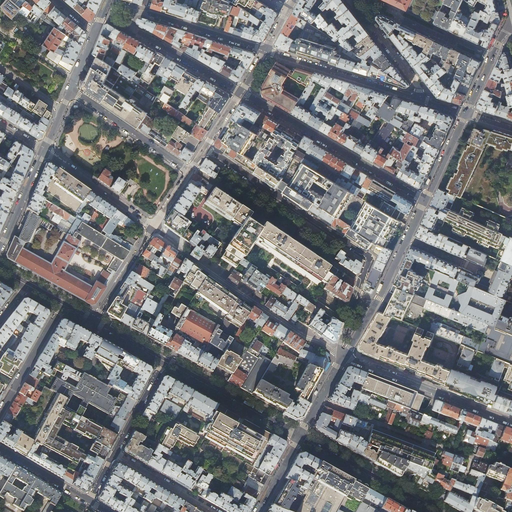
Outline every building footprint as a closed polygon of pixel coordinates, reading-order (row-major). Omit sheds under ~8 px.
[(3,0),(0,4),(0,12),(3,18),(9,21),(18,11),(23,6),(22,5),(25,1),(26,0),(3,0)] [(50,2),(47,0),(37,0),(36,2),(35,3),(42,8),(41,9),(42,10),(50,2)] [(88,0),(86,6),(83,4),(81,7),(80,6),(85,0),(79,0),(72,8),(88,21),(92,20),(94,16),(95,13),(98,5),(100,0),(88,0)] [(154,0),(154,1),(152,8),(161,11),(162,11),(165,2),(164,2),(164,0),(154,0)] [(190,7),(184,5),(178,3),(178,1),(177,0),(165,0),(165,2),(162,11),(166,12),(172,14),(186,19),(190,8),(190,7)] [(197,10),(202,12),(203,8),(206,0),(193,0),(193,1),(191,5),(196,7),(198,3),(199,0),(203,0),(203,1),(200,0),(198,7),(198,8),(197,10)] [(206,0),(203,8),(202,12),(198,21),(209,25),(209,24),(210,24),(211,24),(212,24),(215,25),(218,19),(220,14),(222,15),(223,15),(226,16),(227,13),(230,15),(234,3),(229,0),(206,0)] [(229,0),(234,3),(237,4),(238,6),(242,8),(249,12),(256,1),(254,0),(229,0)] [(257,0),(256,1),(249,12),(252,14),(260,19),(268,7),(258,0),(257,0)] [(307,7),(309,2),(304,0),(300,0),(297,6),(293,14),(300,18),(301,16),(302,15),(300,14),(301,12),(303,13),(305,9),(303,8),(304,6),(306,7),(307,7)] [(310,0),(309,2),(307,7),(312,9),(315,4),(316,5),(318,2),(316,2),(317,0),(310,0)] [(324,0),(325,1),(320,7),(322,9),(319,13),(319,14),(320,15),(321,13),(322,12),(333,0),(324,0)] [(346,4),(342,0),(333,0),(322,12),(324,14),(328,9),(329,10),(331,8),(332,8),(335,11),(336,10),(338,14),(338,15),(336,17),(330,22),(332,24),(333,23),(350,10),(346,4)] [(384,0),(385,1),(399,7),(407,10),(411,0),(443,0),(445,1),(445,0),(384,0)] [(459,0),(460,0),(458,0),(445,0),(445,1),(439,13),(434,23),(443,28),(449,30),(462,0),(459,0)] [(469,0),(468,2),(475,6),(478,0),(480,1),(483,3),(484,3),(487,5),(484,11),(492,16),(493,12),(498,12),(497,9),(495,0),(469,0)] [(25,1),(22,5),(23,6),(29,10),(32,6),(25,1)] [(55,6),(50,2),(42,10),(42,11),(38,16),(43,20),(55,6)] [(237,4),(234,3),(230,15),(230,16),(234,17),(234,15),(236,16),(235,18),(233,26),(231,25),(232,21),(231,21),(232,18),(231,17),(230,16),(225,31),(229,32),(233,34),(242,8),(238,6),(238,7),(236,7),(237,4)] [(33,5),(32,6),(29,10),(23,6),(18,11),(33,22),(38,16),(42,11),(33,5)] [(67,16),(55,6),(43,20),(54,27),(56,29),(67,16)] [(268,7),(260,19),(261,20),(271,26),(274,22),(278,14),(278,13),(273,10),(268,7)] [(312,9),(307,7),(306,7),(305,9),(303,13),(302,15),(306,17),(306,18),(307,19),(308,19),(309,19),(310,20),(310,21),(311,22),(309,24),(310,25),(315,20),(318,17),(314,12),(312,12),(311,11),(312,9)] [(202,12),(197,10),(190,8),(186,19),(192,21),(198,22),(198,21),(202,12)] [(249,20),(252,14),(249,12),(242,8),(233,34),(234,34),(243,37),(249,20)] [(459,8),(449,30),(452,32),(455,33),(458,35),(464,37),(469,25),(475,13),(474,13),(473,15),(471,14),(470,17),(468,17),(461,14),(461,12),(462,9),(461,9),(461,8),(459,8)] [(478,8),(475,13),(469,25),(475,28),(476,28),(480,19),(481,18),(485,20),(484,21),(487,22),(488,23),(489,21),(492,16),(484,11),(478,8)] [(356,18),(350,10),(333,23),(334,24),(336,23),(336,24),(340,21),(339,21),(340,20),(343,24),(346,22),(348,25),(349,25),(349,26),(346,28),(346,27),(344,27),(342,29),(345,34),(352,29),(360,22),(356,18)] [(434,23),(439,13),(434,11),(430,21),(434,23)] [(493,12),(492,16),(489,21),(492,22),(489,28),(487,26),(478,44),(485,47),(487,48),(496,30),(500,20),(499,15),(498,12),(493,12)] [(330,25),(321,13),(320,15),(318,17),(315,20),(319,25),(318,25),(318,26),(319,28),(320,28),(321,28),(322,27),(324,30),(325,30),(330,25)] [(261,20),(260,19),(252,14),(249,20),(251,20),(257,24),(259,25),(260,21),(261,20)] [(301,18),(300,18),(293,14),(287,24),(282,33),(288,37),(296,25),(297,22),(298,22),(301,18)] [(398,31),(399,29),(401,24),(393,21),(381,15),(377,20),(391,37),(395,34),(393,31),(395,30),(395,29),(398,31)] [(76,24),(67,16),(56,29),(60,31),(63,28),(66,30),(65,31),(66,32),(67,31),(70,33),(71,32),(76,24)] [(150,31),(154,33),(158,23),(157,23),(154,22),(141,18),(140,20),(138,24),(150,31)] [(251,20),(249,20),(243,37),(247,38),(252,39),(257,27),(259,25),(257,24),(255,28),(251,26),(251,27),(250,27),(249,28),(248,28),(251,20)] [(271,26),(261,20),(260,21),(263,23),(260,28),(261,29),(261,30),(261,31),(258,30),(259,28),(257,27),(252,39),(254,40),(260,42),(261,41),(263,41),(271,26)] [(307,22),(304,21),(303,20),(300,23),(298,22),(297,22),(296,25),(303,29),(307,22)] [(309,24),(307,22),(303,29),(305,30),(305,31),(313,33),(313,35),(320,37),(322,32),(310,25),(309,24)] [(367,31),(360,22),(352,29),(358,36),(356,38),(358,40),(354,43),(354,45),(354,46),(353,46),(354,48),(356,46),(370,35),(367,31)] [(487,26),(488,23),(487,22),(487,23),(486,23),(483,29),(482,29),(482,30),(481,30),(480,32),(476,30),(474,29),(475,28),(469,25),(464,37),(473,41),(478,44),(487,26)] [(101,34),(102,35),(106,37),(108,35),(110,36),(116,28),(112,26),(108,23),(105,25),(102,34),(101,34)] [(164,25),(158,23),(154,33),(159,36),(165,39),(171,27),(164,25)] [(334,24),(333,23),(332,24),(330,25),(325,30),(328,32),(329,33),(334,37),(333,39),(336,41),(339,39),(345,34),(342,29),(340,31),(334,24)] [(85,32),(76,24),(71,32),(74,35),(74,36),(69,34),(67,36),(81,45),(84,38),(85,35),(85,32)] [(401,24),(399,29),(401,30),(400,34),(405,38),(406,37),(412,42),(411,43),(413,44),(418,32),(413,30),(401,24)] [(60,31),(56,29),(54,27),(38,50),(43,54),(47,49),(50,51),(46,56),(69,72),(72,65),(77,53),(81,45),(67,36),(66,35),(64,39),(69,42),(68,46),(67,45),(66,47),(67,47),(65,52),(59,49),(59,51),(56,50),(55,52),(53,52),(65,34),(60,31)] [(171,27),(165,39),(168,41),(172,43),(179,29),(172,27),(171,27)] [(119,29),(116,28),(110,36),(109,39),(115,42),(116,41),(122,31),(119,29)] [(183,41),(187,32),(180,30),(179,29),(172,43),(175,45),(179,48),(183,41)] [(352,29),(345,34),(339,39),(340,40),(340,41),(341,43),(342,43),(343,43),(341,44),(344,46),(350,50),(352,49),(354,48),(353,46),(347,39),(348,38),(349,38),(349,37),(349,38),(352,36),(356,38),(358,36),(352,29)] [(126,34),(122,31),(116,41),(118,42),(119,42),(120,43),(120,42),(122,42),(120,45),(115,42),(112,46),(121,51),(122,49),(124,47),(130,36),(126,34)] [(191,33),(187,32),(183,41),(187,43),(186,46),(184,45),(182,49),(184,50),(187,52),(195,35),(191,33)] [(322,32),(320,37),(320,38),(327,41),(327,40),(341,44),(336,41),(333,39),(322,32)] [(426,36),(418,32),(413,44),(415,46),(415,45),(417,44),(420,46),(422,47),(425,48),(423,52),(428,56),(435,40),(426,36)] [(288,37),(282,33),(279,39),(276,44),(277,46),(277,47),(283,49),(289,51),(295,41),(288,37)] [(397,36),(395,34),(391,37),(399,47),(402,52),(413,44),(411,43),(410,44),(404,39),(405,38),(400,34),(397,36)] [(109,39),(106,37),(102,35),(96,48),(94,54),(98,57),(103,60),(110,43),(112,46),(115,42),(109,39)] [(201,36),(195,35),(187,52),(192,55),(198,59),(203,50),(201,50),(201,51),(199,50),(200,47),(204,48),(208,39),(201,36)] [(371,37),(370,35),(356,46),(358,47),(353,51),(352,49),(350,50),(359,56),(361,57),(377,44),(371,37)] [(136,39),(130,36),(124,47),(143,58),(142,59),(145,61),(139,71),(144,74),(147,69),(153,59),(157,52),(153,50),(136,39)] [(297,41),(295,41),(289,51),(298,54),(300,54),(300,52),(314,56),(318,44),(299,37),(298,39),(297,39),(297,41)] [(213,50),(217,41),(209,39),(208,39),(204,48),(203,49),(206,50),(212,53),(213,50)] [(446,45),(435,40),(428,56),(430,58),(431,58),(433,55),(432,55),(433,54),(434,53),(442,57),(443,59),(442,62),(441,62),(440,65),(440,66),(443,68),(452,48),(446,45)] [(217,41),(213,50),(220,53),(226,55),(225,56),(224,58),(227,59),(233,47),(227,45),(217,41)] [(338,50),(318,44),(314,56),(329,61),(328,63),(329,64),(335,66),(338,66),(340,57),(343,50),(340,49),(338,50)] [(382,51),(377,44),(361,57),(368,62),(371,63),(373,61),(366,59),(367,58),(370,56),(371,55),(375,60),(384,53),(382,51)] [(415,46),(413,44),(402,52),(408,59),(414,67),(428,56),(423,52),(419,55),(418,54),(418,53),(416,51),(414,49),(414,47),(415,46)] [(121,51),(112,46),(111,50),(119,55),(121,51)] [(344,46),(343,50),(340,57),(342,58),(343,54),(343,52),(356,61),(359,56),(350,50),(344,46)] [(239,48),(233,47),(227,59),(226,62),(227,62),(234,65),(236,66),(237,63),(244,50),(239,48)] [(454,49),(452,48),(443,68),(452,75),(453,73),(451,71),(450,72),(449,71),(452,65),(450,63),(451,61),(450,60),(451,59),(452,60),(454,61),(454,62),(454,63),(457,64),(460,58),(459,58),(461,52),(454,49)] [(126,52),(122,49),(121,51),(119,55),(115,61),(112,66),(117,69),(120,64),(126,52)] [(205,53),(206,50),(203,49),(203,50),(198,59),(204,62),(210,66),(215,54),(214,53),(212,57),(208,55),(209,54),(208,53),(207,53),(207,54),(205,53)] [(254,56),(254,55),(253,53),(249,51),(244,50),(237,63),(247,69),(254,56)] [(496,65),(495,67),(501,69),(502,67),(504,68),(504,70),(505,70),(511,68),(511,65),(511,62),(508,52),(506,52),(502,51),(496,65)] [(161,54),(157,52),(153,59),(154,60),(148,70),(147,69),(144,74),(142,78),(151,83),(166,57),(161,54)] [(470,57),(461,52),(459,58),(460,58),(457,64),(460,66),(461,65),(463,66),(462,66),(461,69),(459,68),(455,76),(455,74),(453,73),(452,75),(460,82),(461,81),(465,73),(469,65),(472,57),(470,57)] [(389,60),(384,53),(375,60),(373,61),(371,63),(374,65),(374,64),(376,65),(377,64),(378,64),(379,65),(382,67),(381,70),(384,72),(393,65),(389,60)] [(221,58),(222,57),(215,54),(210,66),(215,68),(221,72),(226,62),(219,59),(219,57),(221,58)] [(167,55),(166,57),(151,83),(147,90),(153,94),(162,79),(164,75),(172,61),(174,59),(170,57),(167,55)] [(108,56),(105,62),(112,66),(115,61),(108,56)] [(368,62),(361,57),(359,56),(356,61),(359,62),(358,63),(356,62),(353,71),(359,73),(367,76),(370,66),(366,65),(366,63),(368,63),(368,62)] [(431,59),(430,58),(428,56),(414,67),(420,74),(425,82),(443,68),(440,66),(438,65),(437,64),(432,68),(434,71),(432,73),(425,64),(431,59)] [(105,62),(103,60),(98,57),(87,80),(85,84),(87,89),(88,93),(103,103),(123,73),(118,70),(117,69),(112,66),(105,62)] [(342,58),(340,57),(338,66),(347,69),(353,71),(356,62),(342,58)] [(472,57),(469,65),(478,69),(478,68),(481,62),(477,60),(473,58),(472,57)] [(172,61),(164,75),(169,78),(178,64),(175,63),(172,61)] [(226,62),(221,72),(225,75),(230,78),(234,69),(235,69),(226,64),(227,62),(226,62)] [(305,90),(314,74),(297,68),(294,73),(292,72),(291,71),(292,70),(277,62),(265,83),(267,92),(268,100),(282,108),(291,113),(303,92),(305,90)] [(237,63),(236,66),(238,67),(237,69),(238,69),(238,70),(236,70),(235,70),(234,69),(230,78),(234,80),(237,82),(241,81),(247,69),(237,63)] [(379,69),(374,65),(371,63),(370,66),(367,76),(368,76),(371,77),(372,72),(378,74),(379,69)] [(118,70),(123,73),(139,84),(141,80),(135,76),(137,72),(123,64),(118,70)] [(182,67),(178,64),(169,78),(169,79),(171,80),(172,78),(178,81),(175,85),(177,86),(187,70),(182,67)] [(395,67),(393,65),(384,72),(388,74),(388,75),(391,73),(392,75),(393,74),(394,76),(392,77),(408,87),(409,86),(409,85),(409,84),(395,67)] [(477,70),(478,69),(469,65),(465,73),(474,77),(477,70)] [(503,70),(501,69),(495,67),(494,68),(490,78),(502,84),(511,81),(511,68),(505,70),(505,73),(501,73),(503,70)] [(452,75),(443,68),(425,82),(432,89),(438,98),(446,87),(445,87),(446,84),(446,83),(447,81),(445,78),(441,81),(439,79),(446,73),(451,77),(452,75)] [(378,74),(377,79),(378,79),(379,76),(386,79),(388,74),(384,72),(381,70),(379,69),(378,74)] [(193,73),(187,70),(177,86),(174,91),(167,103),(178,111),(200,77),(193,73)] [(319,102),(320,99),(322,100),(323,100),(335,78),(325,75),(315,72),(314,74),(305,90),(307,91),(305,94),(303,92),(291,113),(300,118),(309,124),(314,115),(317,110),(321,103),(319,102)] [(147,90),(139,84),(123,73),(103,103),(139,128),(139,127),(143,122),(147,117),(152,106),(157,96),(153,94),(147,90)] [(470,84),(474,77),(465,73),(461,81),(470,85),(470,84)] [(408,87),(392,77),(388,75),(388,74),(386,79),(385,81),(386,82),(407,88),(408,87)] [(452,75),(451,77),(455,80),(452,87),(453,87),(452,89),(446,87),(438,98),(449,101),(451,102),(456,92),(460,82),(452,75)] [(204,79),(200,77),(178,111),(186,115),(195,101),(192,100),(192,98),(194,94),(195,95),(198,90),(200,91),(197,95),(198,96),(200,94),(201,92),(208,82),(204,79)] [(335,78),(323,100),(324,101),(326,99),(328,101),(327,102),(331,105),(333,103),(335,105),(334,106),(337,108),(341,100),(328,93),(332,86),(344,93),(342,96),(344,97),(352,84),(344,81),(335,78)] [(502,84),(490,78),(489,79),(485,89),(495,94),(499,96),(501,97),(502,93),(502,92),(495,89),(496,87),(497,87),(497,86),(497,85),(502,88),(502,86),(502,84)] [(456,92),(458,93),(459,91),(466,93),(470,85),(461,81),(460,82),(456,92)] [(511,81),(502,84),(502,86),(505,85),(507,92),(502,93),(501,97),(511,94),(511,81)] [(213,85),(208,82),(201,92),(204,94),(206,92),(213,96),(218,87),(213,85)] [(358,86),(352,84),(344,97),(341,100),(337,108),(343,112),(347,114),(351,107),(353,105),(350,104),(349,106),(343,102),(345,99),(346,100),(347,100),(349,97),(353,91),(354,92),(350,100),(354,102),(359,95),(364,87),(358,86)] [(166,102),(167,103),(174,91),(165,86),(162,92),(163,93),(160,98),(166,102)] [(13,90),(7,87),(2,95),(3,96),(4,94),(7,96),(5,98),(9,100),(15,91),(14,91),(13,90)] [(224,91),(218,87),(213,96),(215,97),(213,102),(210,100),(207,104),(219,112),(220,113),(230,98),(229,94),(224,91)] [(365,88),(364,87),(359,95),(362,97),(357,105),(363,109),(366,103),(374,91),(365,88)] [(16,89),(15,90),(15,91),(9,100),(11,101),(12,99),(17,103),(22,95),(23,94),(20,91),(19,91),(16,89)] [(495,94),(485,89),(478,103),(477,106),(478,107),(478,109),(485,111),(496,115),(501,97),(499,96),(497,103),(493,102),(492,100),(495,94)] [(366,103),(371,106),(366,114),(371,118),(369,121),(359,115),(356,119),(363,123),(368,126),(376,114),(380,109),(378,108),(378,109),(373,106),(376,101),(377,102),(378,102),(379,102),(380,103),(379,104),(380,105),(379,107),(381,107),(385,101),(389,95),(376,91),(374,91),(366,103)] [(163,93),(162,92),(158,97),(157,96),(152,106),(154,107),(157,100),(159,101),(160,98),(163,93)] [(458,93),(456,92),(451,102),(461,105),(461,104),(465,95),(458,93)] [(5,98),(3,96),(2,95),(0,94),(0,114),(0,115),(9,100),(5,98)] [(511,94),(501,97),(503,99),(508,97),(510,103),(508,104),(509,105),(511,107),(511,106),(511,94)] [(22,95),(17,103),(25,107),(29,100),(22,95)] [(197,97),(195,101),(186,115),(193,120),(197,123),(207,130),(219,112),(207,104),(204,102),(197,97)] [(394,97),(391,102),(390,101),(389,101),(388,103),(385,101),(381,107),(380,109),(376,114),(386,120),(372,141),(373,142),(375,143),(382,148),(384,149),(389,153),(404,130),(390,123),(395,115),(394,115),(404,100),(401,99),(394,97)] [(503,99),(501,97),(496,115),(500,116),(507,118),(510,111),(510,109),(511,107),(509,105),(507,107),(501,105),(503,99)] [(35,104),(29,100),(25,107),(23,110),(36,118),(46,125),(49,120),(48,119),(51,115),(48,113),(49,112),(44,108),(46,105),(46,104),(38,99),(35,104)] [(15,104),(11,101),(9,100),(0,115),(14,124),(20,114),(16,111),(16,110),(15,109),(14,111),(12,109),(15,104)] [(412,103),(404,100),(394,115),(395,115),(390,123),(404,130),(408,132),(414,120),(417,116),(422,106),(412,103)] [(178,111),(167,103),(166,102),(163,107),(190,125),(193,120),(186,115),(178,111)] [(231,119),(232,120),(243,126),(245,125),(243,124),(246,119),(252,123),(250,126),(249,126),(248,129),(250,130),(261,113),(252,107),(245,103),(241,104),(231,119)] [(325,105),(321,103),(317,110),(320,111),(322,111),(324,112),(324,114),(327,116),(331,109),(327,107),(328,105),(326,103),(325,105)] [(153,124),(150,127),(147,125),(150,121),(154,124),(160,112),(161,111),(154,107),(152,106),(147,117),(144,123),(143,122),(139,127),(148,134),(152,128),(154,125),(153,124)] [(334,124),(328,120),(329,118),(332,119),(336,112),(336,113),(341,116),(343,112),(337,108),(334,106),(333,106),(331,109),(327,116),(325,121),(319,130),(324,133),(329,135),(334,128),(332,127),(334,124)] [(427,107),(422,106),(417,116),(414,120),(420,122),(422,117),(424,118),(423,119),(425,119),(426,118),(427,119),(430,120),(430,121),(434,123),(434,122),(439,111),(436,110),(427,107)] [(360,113),(351,107),(347,114),(351,116),(356,119),(359,115),(360,113)] [(36,118),(23,110),(22,112),(20,114),(14,124),(27,132),(33,123),(24,117),(26,114),(35,120),(36,118)] [(444,113),(439,111),(434,122),(437,123),(438,122),(439,124),(438,124),(436,127),(448,132),(450,127),(454,119),(453,117),(453,115),(444,113)] [(351,116),(347,114),(343,112),(341,116),(339,118),(345,122),(344,123),(343,123),(341,126),(338,124),(339,123),(337,122),(334,128),(329,135),(333,138),(336,140),(347,123),(351,116)] [(261,113),(250,130),(257,135),(259,136),(262,130),(256,126),(258,123),(264,127),(269,118),(265,115),(261,113)] [(316,116),(314,115),(309,124),(314,127),(319,130),(325,121),(323,120),(321,120),(320,119),(321,119),(318,117),(318,118),(317,117),(316,116)] [(81,117),(81,116),(78,117),(73,119),(70,122),(69,131),(70,131),(72,131),(73,129),(73,125),(75,125),(76,123),(76,122),(80,120),(81,119),(81,118),(81,117)] [(363,123),(356,119),(351,116),(347,123),(351,126),(354,128),(358,131),(363,123)] [(46,125),(36,118),(35,120),(33,123),(27,132),(32,134),(38,138),(41,137),(42,134),(46,125)] [(274,120),(269,118),(264,127),(273,132),(270,136),(263,132),(265,129),(263,128),(262,130),(259,136),(268,141),(269,142),(272,137),(273,135),(280,124),(274,120)] [(228,126),(230,127),(227,134),(224,132),(220,139),(230,145),(240,152),(244,155),(249,148),(250,149),(254,142),(253,141),(257,135),(250,130),(248,129),(243,126),(232,120),(228,126)] [(207,130),(197,123),(191,133),(201,140),(202,141),(208,131),(207,130)] [(347,123),(336,140),(340,142),(344,144),(350,135),(350,134),(349,133),(348,135),(345,134),(348,129),(350,128),(351,126),(347,123)] [(424,141),(426,136),(429,131),(415,123),(409,133),(424,141)] [(303,138),(300,136),(297,134),(295,137),(284,131),(287,128),(283,126),(280,124),(273,135),(276,137),(275,139),(272,137),(269,142),(268,141),(264,147),(263,146),(256,157),(257,158),(254,162),(260,165),(261,166),(263,163),(266,165),(264,168),(282,180),(287,183),(289,180),(285,177),(284,178),(281,176),(283,174),(284,174),(291,163),(290,162),(293,157),(293,156),(295,152),(292,150),(293,147),(297,149),(298,148),(299,146),(303,138)] [(171,140),(173,138),(172,137),(154,125),(152,128),(148,134),(153,137),(157,140),(167,147),(171,140)] [(179,125),(172,137),(173,138),(178,141),(179,142),(181,140),(188,144),(186,146),(194,151),(201,140),(191,133),(188,132),(187,134),(186,133),(187,131),(179,125)] [(445,139),(448,132),(436,127),(435,128),(433,131),(435,132),(434,134),(435,135),(434,137),(433,136),(431,140),(429,139),(430,138),(426,136),(424,141),(440,150),(440,148),(445,139)] [(511,149),(511,147),(511,135),(504,133),(494,130),(493,132),(485,129),(484,133),(476,129),(473,134),(469,143),(472,144),(471,146),(469,146),(467,150),(466,150),(461,160),(460,163),(461,164),(458,169),(460,169),(458,174),(456,173),(454,178),(453,177),(450,183),(449,186),(448,188),(451,190),(450,193),(457,196),(461,198),(487,142),(497,145),(496,147),(503,150),(504,148),(508,150),(509,148),(511,149)] [(409,133),(408,132),(404,130),(389,153),(390,153),(391,155),(396,158),(398,159),(404,164),(406,160),(406,159),(413,145),(415,146),(418,141),(421,142),(420,143),(422,144),(421,146),(427,149),(425,152),(436,158),(437,156),(440,150),(424,141),(409,133)] [(363,134),(361,137),(360,138),(359,140),(360,141),(362,141),(365,142),(364,145),(358,141),(353,150),(357,152),(362,155),(371,140),(363,134)] [(353,136),(350,135),(344,144),(349,147),(353,150),(358,141),(359,140),(360,138),(358,137),(357,139),(354,137),(355,136),(353,135),(353,136)] [(305,136),(303,138),(299,146),(302,147),(304,149),(308,151),(312,143),(313,141),(309,138),(305,136)] [(228,147),(230,145),(220,139),(219,138),(215,143),(216,146),(225,152),(228,147)] [(183,145),(179,142),(178,141),(176,143),(171,140),(167,147),(180,156),(183,151),(181,149),(183,145)] [(372,141),(371,140),(362,155),(368,159),(374,162),(382,148),(375,143),(374,144),(379,148),(377,150),(371,147),(371,145),(373,142),(372,141)] [(11,165),(13,160),(22,146),(15,141),(11,148),(9,151),(5,157),(6,158),(10,161),(8,164),(10,166),(11,165)] [(320,147),(312,143),(308,151),(305,155),(301,162),(303,163),(316,171),(320,165),(323,160),(328,152),(327,152),(320,147)] [(240,152),(230,145),(228,147),(232,149),(229,155),(235,159),(240,152)] [(419,148),(415,146),(413,145),(406,159),(406,160),(411,162),(414,158),(417,159),(418,156),(418,155),(416,154),(419,148)] [(22,146),(13,160),(16,161),(17,158),(19,159),(17,164),(15,163),(14,165),(16,166),(15,168),(14,168),(14,167),(11,165),(10,166),(7,172),(23,179),(28,166),(33,156),(33,154),(32,152),(27,149),(22,146)] [(186,146),(183,151),(180,156),(188,162),(195,152),(194,151),(186,146)] [(298,148),(297,149),(295,152),(293,156),(293,157),(301,162),(305,155),(298,150),(299,149),(298,148)] [(381,153),(384,149),(382,148),(374,162),(379,165),(384,168),(391,155),(390,153),(387,157),(385,156),(386,155),(385,155),(383,155),(381,153)] [(250,159),(244,155),(240,152),(235,159),(239,161),(243,163),(242,164),(246,166),(250,159)] [(334,156),(328,152),(323,160),(331,165),(332,166),(336,169),(336,170),(340,172),(338,176),(320,165),(316,171),(336,183),(339,178),(341,174),(347,163),(342,161),(334,156)] [(436,158),(425,152),(424,155),(422,154),(421,156),(420,156),(419,157),(418,156),(417,159),(416,161),(420,163),(418,168),(420,169),(419,170),(428,175),(432,166),(436,158)] [(391,155),(384,168),(394,174),(396,170),(395,168),(391,166),(396,158),(391,155)] [(8,164),(0,159),(0,169),(3,171),(1,174),(0,173),(0,178),(2,180),(2,178),(5,175),(7,172),(10,166),(8,164)] [(200,170),(214,179),(216,175),(213,173),(216,170),(218,171),(220,169),(207,160),(205,159),(200,167),(200,170)] [(254,162),(250,159),(246,166),(255,172),(260,165),(254,162)] [(396,166),(402,169),(405,164),(404,164),(398,159),(397,160),(396,163),(397,163),(396,166)] [(408,167),(411,162),(406,160),(404,164),(405,164),(402,169),(398,176),(403,179),(408,182),(414,171),(410,169),(410,170),(406,168),(407,167),(407,168),(408,167)] [(53,177),(58,169),(49,163),(48,164),(46,164),(39,180),(33,192),(41,197),(46,190),(44,189),(45,185),(47,187),(50,182),(50,181),(49,180),(50,177),(52,176),(53,177)] [(316,171),(303,163),(289,185),(307,197),(315,202),(320,205),(321,206),(324,208),(331,213),(333,214),(337,217),(339,218),(355,194),(350,191),(345,188),(336,183),(316,171)] [(349,178),(346,182),(344,181),(345,180),(343,178),(342,179),(342,180),(339,178),(336,183),(345,188),(356,169),(351,166),(347,163),(341,174),(349,178)] [(264,168),(261,166),(260,165),(255,172),(277,187),(282,180),(264,168)] [(113,178),(111,176),(110,176),(109,176),(113,171),(106,166),(98,179),(109,186),(113,179),(113,178)] [(90,191),(58,169),(53,177),(50,182),(47,187),(46,190),(41,197),(45,199),(48,202),(73,217),(90,191)] [(356,182),(361,172),(359,170),(356,169),(345,188),(350,191),(354,185),(356,182)] [(414,171),(408,182),(413,185),(419,188),(421,188),(422,187),(424,183),(428,175),(419,170),(418,172),(420,173),(420,175),(420,176),(419,175),(419,174),(414,171)] [(7,172),(5,175),(11,177),(9,181),(2,178),(2,180),(0,182),(0,184),(16,195),(20,185),(23,179),(7,172)] [(357,195),(363,185),(368,176),(365,174),(361,172),(356,182),(360,185),(359,187),(360,187),(359,188),(354,185),(350,191),(355,194),(357,195)] [(212,185),(201,178),(195,174),(194,175),(191,180),(208,192),(209,190),(212,185)] [(126,183),(128,181),(119,175),(118,177),(119,178),(120,177),(123,180),(122,182),(117,179),(111,188),(112,189),(119,194),(121,192),(126,183)] [(371,178),(368,176),(363,185),(369,189),(374,179),(371,178)] [(129,195),(131,196),(138,188),(139,188),(139,187),(139,186),(139,185),(129,178),(128,181),(126,183),(131,186),(132,184),(133,185),(134,184),(135,183),(136,183),(137,184),(138,185),(138,186),(138,187),(136,188),(134,190),(133,189),(129,195)] [(380,183),(374,179),(369,189),(363,199),(367,201),(397,219),(400,212),(401,210),(394,206),(392,205),(390,203),(397,193),(392,190),(380,183)] [(190,182),(189,184),(205,195),(208,192),(191,180),(190,182)] [(289,185),(287,183),(282,180),(277,187),(302,204),(307,197),(289,185)] [(125,195),(123,197),(128,200),(131,196),(129,195),(133,189),(134,190),(136,188),(138,187),(138,186),(138,185),(137,184),(136,183),(135,183),(134,184),(133,185),(132,184),(131,186),(130,187),(129,186),(124,194),(123,194),(125,195)] [(0,212),(7,215),(12,205),(16,195),(0,184),(0,189),(2,191),(3,192),(0,198),(0,197),(0,212)] [(197,204),(198,202),(201,204),(206,196),(205,195),(189,184),(179,199),(171,210),(172,211),(188,221),(189,219),(184,216),(187,212),(184,210),(185,209),(188,211),(193,202),(197,204)] [(457,196),(450,193),(439,188),(434,197),(430,206),(448,214),(450,210),(457,196)] [(231,220),(240,207),(239,206),(223,195),(218,191),(214,189),(212,192),(205,203),(231,220)] [(102,200),(90,191),(73,217),(80,221),(81,220),(86,224),(87,223),(89,220),(90,218),(84,214),(82,218),(82,216),(80,214),(87,204),(86,203),(87,201),(90,203),(89,205),(96,210),(102,200)] [(41,197),(33,192),(27,207),(26,209),(29,211),(38,216),(40,212),(41,212),(43,206),(42,206),(45,199),(41,197)] [(392,205),(395,201),(399,203),(398,205),(395,204),(394,206),(401,210),(409,215),(414,206),(413,204),(412,202),(404,197),(397,193),(390,203),(392,205)] [(310,209),(315,202),(307,197),(302,204),(310,209)] [(87,225),(101,234),(116,210),(117,210),(102,200),(96,210),(90,220),(88,224),(87,225)] [(397,229),(399,224),(401,221),(397,219),(367,201),(362,209),(361,209),(351,226),(373,240),(378,243),(380,245),(382,245),(384,246),(387,248),(387,247),(389,248),(392,242),(390,241),(391,239),(393,241),(395,236),(393,235),(394,234),(396,235),(399,230),(397,229)] [(80,221),(73,217),(48,202),(46,206),(48,207),(47,208),(53,211),(52,213),(54,215),(51,220),(57,224),(57,228),(64,232),(68,234),(73,237),(82,222),(80,221)] [(318,208),(320,205),(315,202),(310,209),(319,215),(324,208),(321,206),(319,209),(318,208)] [(448,214),(430,206),(426,215),(421,224),(432,229),(434,230),(437,225),(436,224),(438,220),(439,220),(438,221),(439,222),(443,224),(445,220),(448,214)] [(251,214),(240,207),(231,220),(241,227),(246,220),(247,220),(251,214)] [(330,215),(331,213),(324,208),(319,215),(332,224),(337,217),(333,214),(332,216),(330,215)] [(500,260),(510,238),(497,232),(500,226),(487,221),(485,225),(472,219),(474,214),(461,208),(459,213),(450,210),(448,214),(445,220),(454,224),(451,229),(464,235),(465,233),(478,239),(477,241),(487,246),(488,244),(496,247),(497,244),(501,245),(495,258),(500,260)] [(117,210),(116,210),(101,234),(129,252),(131,249),(133,247),(134,245),(135,243),(136,241),(129,236),(126,240),(122,237),(118,235),(117,237),(116,235),(114,236),(111,234),(118,223),(122,225),(129,228),(131,227),(134,223),(117,210)] [(14,238),(24,243),(26,242),(28,242),(29,241),(30,240),(37,222),(38,222),(40,217),(39,217),(38,216),(29,211),(24,223),(19,234),(16,233),(14,238)] [(188,222),(188,221),(172,211),(166,220),(167,224),(168,228),(188,242),(194,234),(185,229),(190,223),(188,222)] [(337,217),(332,224),(335,226),(337,223),(339,223),(342,225),(344,221),(339,218),(337,217)] [(61,237),(64,232),(57,228),(45,220),(41,225),(61,237)] [(261,229),(247,220),(246,220),(241,227),(221,257),(231,263),(236,267),(238,263),(242,258),(241,258),(252,242),(254,239),(255,238),(261,229)] [(341,229),(344,231),(347,233),(351,226),(344,221),(342,225),(341,227),(341,229)] [(68,234),(51,264),(22,248),(24,243),(14,238),(13,240),(6,255),(7,256),(7,259),(12,261),(51,283),(91,305),(93,305),(95,304),(106,288),(114,275),(122,263),(123,261),(126,256),(129,252),(101,234),(87,225),(85,225),(82,222),(73,237),(68,234)] [(333,277),(327,272),(330,267),(268,225),(265,223),(261,229),(255,238),(264,244),(263,245),(254,239),(252,242),(262,248),(251,264),(271,278),(276,281),(281,284),(285,287),(298,296),(298,295),(308,302),(308,303),(319,310),(323,313),(325,314),(328,316),(337,322),(339,321),(340,319),(337,317),(336,316),(337,314),(334,312),(316,300),(320,294),(323,289),(324,289),(333,277)] [(432,229),(421,224),(419,230),(416,237),(440,247),(445,235),(441,233),(440,235),(434,233),(434,232),(432,231),(431,231),(432,229)] [(351,226),(347,233),(374,251),(378,243),(373,240),(351,226)] [(194,234),(188,242),(195,247),(205,233),(198,228),(194,234)] [(214,234),(218,237),(220,234),(221,235),(224,231),(222,229),(221,230),(218,228),(214,234)] [(205,233),(195,247),(190,255),(198,261),(203,253),(207,248),(202,245),(205,240),(210,243),(213,239),(205,233)] [(448,239),(449,237),(445,235),(440,247),(463,258),(469,246),(463,243),(462,245),(458,244),(448,239)] [(510,238),(500,260),(502,261),(509,264),(511,265),(511,237),(510,238)] [(149,244),(145,250),(149,252),(153,255),(154,255),(158,250),(162,253),(167,246),(163,243),(156,238),(153,239),(152,239),(149,244)] [(213,239),(210,243),(207,248),(203,253),(204,253),(211,258),(217,249),(212,245),(215,242),(220,245),(221,244),(216,240),(213,239)] [(389,257),(393,250),(389,248),(387,247),(387,248),(384,246),(382,245),(380,248),(382,249),(374,267),(383,271),(389,257)] [(408,253),(406,258),(415,262),(416,262),(417,261),(416,260),(416,259),(417,258),(417,259),(418,260),(420,261),(421,261),(427,263),(426,266),(430,268),(436,256),(411,245),(408,253)] [(177,253),(167,246),(162,253),(160,258),(161,259),(163,257),(171,263),(177,253)] [(463,258),(476,263),(477,262),(484,265),(487,259),(486,258),(487,254),(469,246),(463,258)] [(149,252),(145,250),(142,255),(151,261),(150,263),(160,269),(157,275),(162,278),(166,270),(156,264),(159,258),(154,255),(153,255),(149,252)] [(338,263),(341,265),(345,259),(344,256),(346,254),(340,250),(335,258),(337,260),(338,258),(340,260),(338,263)] [(181,255),(177,253),(171,263),(170,264),(167,269),(171,271),(171,272),(175,274),(176,273),(182,262),(178,260),(181,255)] [(459,267),(436,256),(430,268),(435,270),(436,267),(441,269),(441,270),(445,271),(446,271),(451,274),(450,276),(454,278),(459,267)] [(161,259),(160,258),(159,258),(156,264),(166,270),(167,269),(170,264),(168,263),(166,266),(165,265),(164,266),(162,264),(161,259)] [(185,278),(194,265),(185,258),(182,262),(176,273),(178,274),(180,271),(185,274),(183,277),(185,278)] [(251,264),(242,258),(238,263),(248,269),(251,264)] [(415,262),(406,258),(400,271),(396,279),(393,285),(398,287),(416,293),(418,288),(419,289),(425,276),(418,273),(418,272),(415,271),(415,270),(413,269),(412,268),(415,262)] [(345,259),(341,265),(355,274),(358,274),(361,265),(353,259),(351,262),(349,260),(347,263),(345,261),(346,260),(345,259)] [(509,264),(502,261),(498,269),(499,269),(497,272),(495,271),(493,276),(495,277),(490,288),(478,283),(480,277),(472,273),(472,272),(459,266),(459,267),(454,278),(460,280),(463,282),(467,284),(470,285),(495,295),(509,264)] [(137,269),(134,274),(140,278),(144,280),(149,270),(140,264),(137,269)] [(251,264),(248,269),(245,273),(241,279),(260,293),(265,287),(271,278),(251,264)] [(511,282),(511,265),(509,264),(495,295),(504,299),(511,282)] [(201,270),(194,265),(185,278),(183,283),(186,285),(187,283),(198,290),(206,278),(199,273),(201,270)] [(376,286),(383,271),(374,267),(367,282),(365,289),(367,290),(372,293),(375,289),(376,286)] [(460,280),(454,278),(450,276),(436,271),(431,282),(438,284),(441,277),(452,282),(449,289),(455,291),(460,280)] [(138,281),(140,278),(134,274),(131,272),(127,278),(124,283),(125,283),(137,291),(138,288),(140,290),(141,288),(133,284),(136,280),(138,281)] [(236,286),(241,279),(245,273),(244,272),(242,274),(240,273),(239,273),(237,272),(235,274),(232,272),(227,280),(236,286)] [(175,295),(183,283),(174,277),(167,289),(169,290),(170,289),(170,288),(175,291),(174,291),(173,294),(175,295)] [(334,284),(337,280),(333,277),(324,289),(344,302),(348,302),(349,297),(352,289),(344,284),(343,284),(340,288),(339,287),(339,286),(340,285),(339,284),(339,283),(338,283),(337,283),(336,284),(335,285),(334,284)] [(352,279),(348,277),(344,284),(352,289),(355,281),(352,279)] [(144,280),(140,278),(138,281),(137,283),(149,290),(147,294),(149,295),(154,286),(144,280)] [(198,290),(187,308),(219,326),(222,322),(205,309),(210,303),(227,314),(236,300),(236,299),(227,293),(220,288),(211,281),(206,278),(198,290)] [(274,284),(276,281),(271,278),(265,287),(279,296),(281,293),(285,287),(281,284),(278,287),(274,284)] [(7,287),(0,283),(0,308),(0,309),(12,293),(11,289),(7,287)] [(137,291),(125,283),(123,286),(122,288),(123,289),(115,301),(109,310),(110,311),(108,315),(113,318),(120,321),(137,291)] [(398,287),(393,285),(390,292),(394,294),(393,298),(390,302),(385,314),(392,317),(403,321),(412,302),(486,332),(489,324),(459,312),(456,310),(451,309),(448,307),(398,287)] [(460,295),(463,302),(459,312),(489,324),(511,333),(511,316),(511,318),(501,314),(507,300),(504,299),(495,295),(470,285),(466,294),(464,293),(460,295)] [(425,297),(448,307),(453,296),(447,293),(444,300),(433,295),(436,288),(430,286),(425,297)] [(292,300),(290,302),(289,302),(286,307),(282,305),(284,302),(282,301),(280,303),(276,301),(270,309),(283,317),(298,296),(285,287),(281,293),(292,300)] [(147,294),(140,290),(138,288),(137,291),(120,321),(125,324),(131,327),(148,297),(149,295),(147,294)] [(159,303),(152,315),(157,317),(158,315),(169,295),(165,293),(159,303)] [(296,303),(297,302),(303,306),(299,312),(301,313),(304,309),(308,303),(308,302),(298,295),(298,296),(283,317),(287,320),(298,305),(298,304),(298,305),(296,303)] [(159,303),(148,297),(131,327),(136,330),(142,333),(150,319),(142,315),(145,311),(152,315),(159,303)] [(265,305),(270,309),(276,301),(271,297),(265,305)] [(23,299),(13,312),(23,319),(26,322),(28,320),(30,317),(26,314),(28,311),(32,313),(38,304),(31,300),(27,298),(23,299)] [(242,305),(236,300),(227,314),(224,318),(240,328),(250,311),(242,305)] [(319,310),(308,303),(304,309),(310,313),(303,323),(308,326),(319,310)] [(44,307),(38,304),(32,313),(37,316),(36,317),(35,316),(34,317),(36,318),(32,324),(30,321),(28,320),(26,322),(29,324),(40,330),(50,314),(49,310),(44,307)] [(170,313),(180,319),(187,308),(181,305),(178,310),(174,308),(173,308),(170,313)] [(253,306),(250,311),(240,328),(233,339),(240,344),(242,340),(238,337),(250,318),(254,321),(256,319),(257,319),(262,313),(257,309),(253,306)] [(173,334),(175,335),(172,340),(169,337),(164,345),(171,349),(185,358),(196,363),(217,330),(219,326),(187,308),(180,319),(171,333),(169,337),(171,338),(173,334)] [(323,313),(319,310),(308,326),(316,333),(322,324),(318,320),(319,319),(323,313)] [(392,317),(385,314),(382,312),(379,311),(368,329),(361,342),(362,343),(360,344),(360,345),(360,346),(359,347),(360,349),(361,350),(362,351),(363,351),(364,351),(365,352),(405,368),(406,366),(418,371),(417,373),(435,379),(434,380),(446,385),(452,371),(443,367),(444,366),(438,364),(437,366),(423,360),(429,345),(430,346),(435,334),(430,332),(429,331),(427,336),(423,334),(425,330),(418,327),(414,339),(415,340),(410,355),(395,349),(396,348),(389,346),(388,347),(379,343),(378,341),(381,336),(382,336),(387,327),(387,326),(392,317)] [(23,319),(13,312),(3,326),(12,333),(16,328),(20,331),(23,327),(23,326),(19,324),(23,319)] [(268,317),(262,313),(257,319),(256,319),(254,321),(254,322),(255,323),(252,327),(255,329),(258,325),(262,327),(268,317)] [(290,322),(293,324),(299,316),(295,313),(292,318),(292,320),(290,322)] [(157,317),(154,321),(152,326),(155,328),(154,331),(150,329),(146,336),(155,341),(164,345),(169,337),(171,333),(168,331),(169,328),(166,325),(164,329),(158,325),(162,318),(158,315),(157,317)] [(341,325),(337,322),(328,316),(326,318),(329,320),(330,319),(331,320),(329,327),(328,328),(322,324),(316,333),(332,343),(334,343),(335,342),(338,333),(341,325)] [(151,317),(150,319),(142,333),(144,335),(146,336),(150,329),(152,326),(154,321),(151,320),(152,318),(151,317)] [(61,320),(52,335),(66,342),(68,340),(65,338),(67,335),(70,336),(75,325),(69,321),(64,319),(61,320)] [(272,335),(278,324),(276,322),(274,326),(267,321),(261,330),(271,336),(272,335)] [(434,321),(430,332),(435,334),(462,344),(477,350),(478,351),(480,345),(464,339),(466,334),(434,321)] [(26,329),(23,327),(20,331),(23,334),(21,339),(32,345),(40,330),(29,324),(26,329)] [(289,332),(278,324),(272,335),(279,339),(283,341),(289,332)] [(511,333),(489,324),(486,332),(480,345),(478,351),(497,358),(510,364),(511,364),(511,333)] [(78,327),(75,325),(70,336),(68,340),(66,342),(65,346),(74,351),(77,345),(78,344),(80,340),(83,341),(86,343),(91,334),(87,331),(78,327)] [(12,333),(3,326),(0,329),(0,348),(0,349),(12,333)] [(222,332),(217,330),(196,363),(203,367),(211,372),(213,369),(216,365),(221,357),(219,356),(220,355),(219,355),(216,360),(207,354),(210,349),(209,349),(211,345),(224,353),(233,339),(229,337),(225,343),(223,342),(223,341),(222,341),(220,339),(219,339),(219,340),(217,339),(222,332)] [(300,354),(306,344),(289,332),(283,341),(283,342),(291,347),(289,350),(294,353),(295,351),(300,354)] [(96,337),(91,334),(86,343),(88,344),(89,345),(87,347),(86,347),(84,350),(85,351),(83,356),(91,360),(94,354),(95,353),(92,352),(94,349),(95,349),(95,348),(97,346),(98,347),(102,340),(96,337)] [(65,346),(66,342),(52,335),(41,354),(46,356),(47,356),(51,358),(58,344),(64,347),(65,346)] [(22,363),(32,345),(21,339),(14,352),(10,350),(18,337),(16,336),(7,350),(5,353),(22,363)] [(248,349),(240,344),(233,339),(224,353),(222,356),(221,356),(221,357),(216,365),(232,373),(232,374),(248,349)] [(254,339),(249,348),(260,354),(265,346),(254,339)] [(283,341),(279,339),(272,350),(276,353),(282,344),(283,342),(283,341)] [(95,353),(94,354),(99,357),(99,359),(99,360),(99,361),(100,362),(101,363),(112,369),(123,351),(122,351),(116,348),(106,342),(102,340),(98,347),(95,353)] [(306,344),(300,354),(298,358),(279,351),(281,349),(284,345),(282,344),(276,353),(276,354),(305,365),(306,364),(324,371),(328,360),(326,359),(324,358),(325,357),(324,355),(323,354),(325,353),(323,351),(315,346),(314,349),(306,344)] [(462,344),(460,349),(463,350),(457,366),(469,371),(477,350),(462,344)] [(0,349),(0,348),(0,392),(4,385),(0,382),(0,370),(12,378),(17,368),(18,368),(22,363),(5,353),(3,351),(0,349)] [(249,348),(248,349),(232,374),(229,378),(227,381),(229,382),(233,384),(240,388),(260,354),(249,348)] [(117,377),(121,370),(125,372),(126,372),(127,370),(132,372),(132,371),(138,360),(134,357),(130,356),(123,351),(112,369),(107,379),(110,381),(107,385),(111,388),(120,393),(122,391),(125,385),(125,384),(118,380),(118,379),(118,378),(117,377)] [(47,365),(51,358),(47,356),(46,356),(41,354),(33,367),(43,373),(47,375),(49,376),(50,374),(52,371),(49,369),(50,367),(47,365)] [(271,361),(260,354),(240,388),(244,390),(252,394),(271,361)] [(324,371),(306,364),(305,365),(276,354),(271,361),(252,394),(260,399),(270,404),(276,408),(284,412),(287,407),(292,398),(293,397),(267,382),(280,363),(305,371),(296,388),(301,393),(298,398),(307,403),(312,394),(324,371)] [(510,364),(497,358),(489,378),(498,382),(504,366),(509,368),(510,364)] [(145,363),(138,360),(132,371),(137,374),(138,376),(135,380),(144,385),(152,371),(151,367),(145,363)] [(57,361),(54,366),(52,371),(50,374),(56,377),(64,382),(67,376),(78,383),(82,375),(71,369),(72,368),(72,367),(70,366),(68,366),(68,367),(57,361)] [(42,374),(43,373),(33,367),(29,375),(39,380),(40,378),(42,379),(44,375),(42,374)] [(344,371),(337,384),(349,390),(349,389),(353,390),(360,393),(361,391),(360,390),(366,373),(357,370),(349,367),(346,368),(344,371)] [(478,378),(453,368),(452,371),(446,385),(450,386),(449,389),(465,396),(467,392),(474,395),(472,399),(484,403),(488,405),(488,404),(493,405),(493,407),(498,395),(500,390),(502,385),(479,376),(478,378)] [(64,382),(56,377),(50,389),(66,398),(69,400),(72,394),(84,400),(81,406),(86,409),(89,403),(109,414),(110,413),(111,410),(118,398),(115,397),(113,397),(112,396),(108,393),(111,388),(107,385),(104,384),(84,373),(82,375),(78,383),(75,388),(64,382)] [(371,375),(366,373),(360,390),(361,391),(371,395),(379,398),(384,400),(387,401),(395,404),(403,407),(409,409),(412,410),(416,412),(418,413),(424,396),(420,394),(415,392),(401,387),(371,375)] [(40,381),(39,380),(29,375),(24,383),(35,390),(41,393),(42,389),(37,386),(36,386),(36,385),(38,381),(39,382),(40,381)] [(171,390),(175,381),(169,377),(167,376),(163,377),(155,392),(164,397),(166,399),(168,395),(165,394),(168,389),(171,390)] [(135,401),(144,385),(135,380),(131,387),(132,387),(131,388),(125,385),(122,391),(128,394),(127,397),(135,401)] [(183,385),(175,381),(171,390),(168,395),(166,399),(165,400),(167,401),(168,399),(169,400),(172,395),(177,398),(176,399),(174,398),(172,401),(177,404),(179,401),(178,400),(179,399),(187,403),(194,391),(183,385)] [(34,392),(35,390),(24,383),(19,392),(25,396),(28,389),(31,391),(32,391),(34,392)] [(349,390),(337,384),(332,393),(328,400),(328,401),(353,411),(357,401),(360,393),(353,390),(349,398),(345,397),(343,396),(344,394),(346,395),(349,391),(349,390)] [(44,386),(42,389),(41,393),(36,402),(34,406),(31,412),(25,423),(21,432),(20,433),(16,440),(13,448),(26,456),(31,449),(35,451),(38,452),(66,398),(50,389),(44,386)] [(41,393),(35,390),(34,392),(30,399),(34,401),(36,402),(41,393)] [(205,397),(194,391),(187,403),(182,411),(189,415),(190,412),(188,411),(189,409),(188,408),(190,406),(207,416),(206,418),(207,419),(206,420),(209,422),(213,414),(211,412),(212,410),(215,411),(218,404),(205,397)] [(371,395),(361,391),(360,393),(357,401),(362,403),(367,405),(368,403),(371,395)] [(27,397),(25,396),(19,392),(14,401),(22,406),(25,401),(28,402),(28,403),(32,405),(34,401),(30,399),(27,397)] [(164,397),(155,392),(145,409),(152,413),(154,414),(164,397)] [(125,421),(135,401),(127,397),(123,395),(120,399),(123,400),(125,401),(124,402),(121,407),(115,407),(113,411),(111,410),(110,413),(125,421)] [(378,400),(379,398),(371,395),(368,403),(372,404),(381,408),(384,409),(385,408),(387,401),(384,400),(383,403),(379,401),(379,400),(378,400)] [(508,399),(498,395),(493,407),(500,410),(507,412),(511,400),(509,399),(509,398),(508,397),(508,399)] [(292,398),(287,407),(284,412),(287,414),(290,416),(295,418),(296,419),(297,418),(302,417),(305,411),(309,404),(307,403),(298,398),(296,401),(296,402),(297,403),(295,406),(293,405),(294,404),(293,403),(295,399),(293,397),(292,398)] [(80,460),(84,462),(87,455),(83,453),(84,451),(71,444),(71,445),(65,442),(65,441),(53,435),(60,422),(70,428),(70,427),(74,429),(73,430),(84,436),(84,435),(90,439),(91,437),(96,439),(102,427),(89,419),(88,420),(82,417),(83,414),(82,413),(85,409),(86,409),(81,406),(80,406),(76,412),(63,405),(66,400),(69,401),(69,400),(66,398),(38,452),(40,453),(47,457),(47,456),(46,456),(49,449),(78,464),(80,460)] [(167,401),(165,400),(158,414),(166,418),(166,417),(170,419),(170,420),(173,422),(181,408),(167,401)] [(439,413),(443,403),(437,401),(435,400),(432,410),(439,413)] [(17,418),(20,414),(23,407),(22,406),(14,401),(7,413),(12,415),(14,417),(17,418)] [(395,404),(387,401),(385,408),(386,408),(387,407),(392,409),(391,411),(392,412),(395,404)] [(451,406),(443,403),(439,413),(457,420),(460,410),(451,406)] [(403,407),(395,404),(392,412),(391,414),(387,424),(391,425),(397,412),(397,411),(400,412),(399,414),(401,414),(403,407)] [(323,409),(321,413),(331,416),(334,410),(325,406),(323,409)] [(409,409),(403,407),(401,414),(400,415),(406,417),(403,426),(397,423),(397,424),(396,427),(400,429),(404,430),(407,423),(412,410),(409,409)] [(152,413),(145,409),(140,418),(142,419),(142,420),(144,421),(145,421),(148,422),(152,424),(155,419),(151,417),(152,416),(151,416),(152,413)] [(214,412),(213,414),(209,422),(207,425),(208,425),(204,431),(207,432),(203,440),(175,424),(172,430),(167,427),(158,445),(172,453),(186,461),(187,461),(202,470),(217,478),(231,486),(236,489),(240,482),(236,480),(243,468),(251,473),(254,467),(263,451),(272,434),(265,431),(256,425),(246,420),(244,419),(240,426),(237,424),(241,417),(235,414),(227,409),(223,417),(214,412)] [(334,410),(331,416),(343,421),(345,414),(337,411),(334,410)] [(416,412),(412,410),(407,423),(413,425),(418,427),(419,425),(423,415),(418,413),(417,416),(414,415),(416,412)] [(464,412),(460,410),(457,420),(458,420),(460,420),(459,422),(458,422),(456,427),(457,428),(459,429),(461,424),(462,421),(465,412),(464,412)] [(475,416),(465,412),(462,421),(468,423),(468,424),(472,425),(472,424),(477,426),(481,418),(475,416)] [(14,417),(12,415),(7,413),(2,421),(11,426),(16,429),(21,432),(25,423),(20,420),(16,427),(11,424),(14,417)] [(125,421),(110,413),(109,414),(107,417),(113,420),(110,425),(115,427),(114,429),(119,432),(125,421)] [(316,430),(335,441),(337,436),(343,421),(331,416),(321,413),(318,418),(315,424),(316,430)] [(357,418),(351,416),(345,414),(343,421),(337,436),(335,441),(337,442),(345,446),(348,440),(354,425),(357,418)] [(430,417),(423,415),(419,425),(418,427),(420,427),(421,427),(422,427),(423,427),(424,424),(427,425),(428,423),(430,417)] [(437,420),(430,417),(428,423),(436,426),(438,427),(437,430),(438,430),(439,431),(439,429),(442,430),(443,429),(445,423),(441,422),(437,420)] [(364,421),(357,418),(354,425),(360,428),(369,431),(372,424),(364,421)] [(492,422),(481,418),(477,426),(474,433),(474,434),(476,435),(489,440),(491,441),(494,435),(490,434),(491,431),(495,432),(498,425),(492,422)] [(10,430),(11,426),(2,421),(0,424),(0,441),(2,443),(5,438),(6,439),(8,435),(9,435),(10,435),(7,434),(8,433),(9,433),(10,431),(10,430)] [(456,427),(445,423),(443,429),(449,432),(455,434),(457,428),(456,427)] [(360,428),(354,425),(348,440),(345,446),(352,450),(361,455),(365,447),(368,440),(365,439),(364,441),(362,440),(363,438),(360,436),(359,438),(353,435),(355,431),(359,433),(360,428)] [(431,427),(427,425),(423,437),(426,438),(430,440),(432,433),(429,432),(431,427)] [(503,427),(498,425),(495,432),(494,435),(491,441),(495,443),(497,438),(495,437),(496,435),(500,437),(504,427),(503,427)] [(110,449),(117,435),(102,427),(96,439),(94,442),(110,449)] [(511,430),(504,427),(500,437),(499,439),(511,443),(508,451),(511,452),(511,430)] [(20,433),(21,432),(16,429),(12,437),(10,435),(9,435),(8,435),(6,439),(5,438),(2,443),(12,449),(13,448),(16,440),(20,433)] [(377,431),(372,429),(370,435),(368,440),(365,447),(370,448),(376,451),(380,452),(374,462),(398,476),(399,477),(403,469),(407,462),(419,467),(428,470),(429,471),(434,457),(435,453),(431,452),(420,447),(410,443),(398,439),(387,435),(377,431)] [(474,434),(474,433),(467,430),(463,441),(465,442),(472,444),(473,441),(476,435),(474,434)] [(137,433),(134,431),(127,444),(124,448),(125,452),(134,457),(137,452),(140,453),(143,447),(140,445),(138,446),(137,446),(138,443),(140,443),(141,443),(142,440),(143,441),(144,438),(146,441),(149,442),(150,440),(145,437),(137,433)] [(272,434),(263,451),(265,452),(266,450),(265,450),(266,448),(267,448),(268,448),(270,445),(273,446),(270,452),(268,452),(267,453),(278,459),(282,452),(286,445),(285,441),(278,438),(276,436),(272,434)] [(486,446),(489,440),(476,435),(473,441),(477,443),(486,446)] [(449,447),(453,449),(457,437),(454,438),(453,441),(452,441),(449,447)] [(150,440),(149,442),(153,444),(152,446),(153,447),(151,450),(147,448),(146,449),(143,447),(140,453),(137,452),(134,457),(146,464),(158,445),(150,440)] [(495,443),(491,441),(489,440),(486,446),(486,448),(485,448),(488,449),(488,448),(492,450),(494,451),(496,448),(497,443),(495,443)] [(104,461),(110,449),(94,442),(89,451),(97,455),(96,457),(104,461)] [(151,467),(160,472),(172,453),(158,445),(146,464),(151,467)] [(369,450),(370,448),(365,447),(361,455),(366,458),(374,462),(380,452),(376,451),(375,454),(373,452),(372,451),(372,450),(370,450),(369,450)] [(485,448),(486,448),(483,447),(483,448),(479,447),(475,455),(477,455),(482,457),(485,448)] [(33,453),(35,451),(31,449),(26,456),(26,457),(48,470),(52,463),(45,459),(47,457),(40,453),(39,456),(33,453)] [(292,464),(293,464),(298,454),(304,452),(305,453),(306,452),(304,450),(298,452),(292,464)] [(265,452),(263,451),(254,467),(257,468),(265,453),(265,452)] [(441,459),(443,459),(452,463),(454,455),(443,451),(441,456),(442,456),(441,459)] [(293,464),(292,465),(300,469),(301,469),(304,465),(304,466),(312,470),(311,471),(315,473),(316,471),(321,462),(306,453),(305,453),(304,452),(298,454),(293,464)] [(96,457),(88,453),(87,455),(84,462),(89,465),(86,471),(84,470),(83,471),(81,474),(82,475),(93,480),(100,468),(104,461),(96,457)] [(186,461),(172,453),(160,472),(170,478),(174,481),(179,473),(181,471),(183,467),(177,464),(176,466),(174,465),(175,463),(174,462),(176,460),(179,462),(180,461),(185,463),(187,461),(186,461)] [(274,467),(278,459),(267,453),(258,469),(269,475),(274,467)] [(454,455),(452,463),(466,468),(468,461),(459,457),(454,455)] [(16,466),(0,456),(0,473),(8,478),(16,466)] [(434,457),(429,471),(437,473),(443,476),(446,477),(448,473),(439,470),(438,471),(435,470),(438,460),(435,460),(436,458),(434,457)] [(452,463),(443,459),(442,464),(448,466),(447,468),(449,469),(452,463)] [(183,467),(181,471),(185,474),(184,476),(179,473),(174,481),(183,486),(190,490),(195,482),(190,479),(191,477),(196,480),(196,479),(202,470),(187,461),(185,463),(183,467)] [(321,462),(316,471),(321,473),(317,481),(345,496),(354,480),(349,477),(327,465),(321,462)] [(403,469),(399,477),(407,481),(409,480),(413,474),(414,475),(415,475),(419,467),(407,462),(403,469)] [(472,465),(470,469),(485,475),(488,466),(480,462),(479,465),(473,463),(472,465)] [(488,466),(485,475),(502,482),(508,468),(494,462),(492,466),(489,465),(488,466)] [(58,466),(52,463),(48,470),(62,478),(66,471),(66,470),(61,468),(61,466),(59,465),(58,466)] [(121,478),(127,467),(120,463),(116,464),(110,475),(120,480),(121,478)] [(466,468),(452,463),(449,469),(448,473),(446,477),(451,479),(455,480),(457,481),(456,480),(459,471),(462,472),(464,473),(466,468)] [(300,469),(292,465),(285,477),(288,479),(295,483),(298,479),(299,479),(300,478),(305,481),(302,487),(306,489),(312,478),(313,476),(301,469),(300,469)] [(14,498),(16,499),(13,504),(18,507),(36,478),(16,466),(8,478),(7,480),(6,482),(1,490),(0,491),(0,496),(3,498),(6,493),(8,494),(9,495),(13,498),(14,498)] [(121,478),(135,486),(141,476),(127,467),(121,478)] [(257,468),(254,467),(251,473),(249,477),(250,477),(264,485),(269,475),(258,469),(257,468)] [(414,475),(411,482),(411,483),(412,484),(418,487),(422,480),(423,479),(428,470),(419,467),(415,475),(414,475)] [(511,479),(511,469),(508,468),(502,482),(499,490),(498,494),(501,495),(503,491),(504,491),(504,492),(504,493),(505,494),(503,498),(507,500),(511,501),(511,493),(511,492),(511,488),(509,487),(511,479)] [(485,475),(470,469),(469,473),(468,477),(476,480),(482,482),(485,475)] [(217,478),(202,470),(196,479),(211,488),(217,478)] [(422,480),(418,487),(419,488),(427,492),(431,485),(432,483),(432,482),(437,473),(429,471),(428,470),(423,479),(422,480)] [(79,473),(78,473),(75,471),(73,475),(66,471),(62,478),(72,485),(78,475),(79,473)] [(443,476),(437,473),(432,482),(440,486),(447,490),(446,491),(448,492),(455,480),(451,479),(449,482),(446,480),(447,479),(446,479),(445,480),(442,478),(443,476)] [(80,476),(78,475),(72,485),(84,491),(88,490),(90,486),(93,480),(82,475),(79,479),(78,479),(80,476)] [(120,480),(110,475),(107,481),(104,486),(115,491),(116,489),(119,491),(118,493),(119,493),(126,497),(128,498),(131,493),(121,487),(121,488),(118,486),(117,486),(120,480)] [(156,484),(141,476),(135,486),(134,489),(132,491),(134,492),(138,487),(144,491),(144,492),(145,493),(144,495),(139,492),(137,494),(147,500),(150,494),(151,493),(156,484)] [(249,477),(244,485),(247,486),(257,492),(259,493),(262,488),(264,485),(250,477),(249,477)] [(47,484),(36,478),(18,507),(23,511),(27,505),(28,506),(30,505),(33,500),(31,498),(34,492),(34,491),(35,489),(38,491),(37,492),(38,493),(41,495),(47,484)] [(317,481),(312,478),(306,489),(302,487),(296,483),(293,488),(298,490),(288,506),(286,510),(290,511),(336,511),(338,509),(341,504),(345,496),(317,481)] [(196,479),(196,480),(195,482),(190,490),(192,492),(196,486),(195,486),(196,484),(196,485),(203,489),(203,491),(200,496),(205,499),(208,493),(209,491),(211,488),(196,479)] [(295,483),(288,479),(273,505),(276,506),(286,510),(288,506),(298,490),(293,488),(296,483),(295,483)] [(345,496),(341,504),(355,511),(363,498),(369,488),(366,487),(356,481),(354,480),(345,496)] [(466,485),(467,483),(465,483),(465,484),(457,481),(455,480),(448,492),(445,497),(443,501),(456,508),(462,511),(470,511),(471,511),(472,507),(479,489),(482,484),(482,482),(476,480),(474,482),(473,487),(467,484),(467,485),(466,485)] [(434,485),(432,483),(431,485),(427,492),(432,495),(436,487),(433,486),(434,485)] [(47,484),(41,495),(49,500),(51,498),(52,499),(50,502),(49,502),(42,511),(50,511),(62,493),(47,484)] [(171,493),(156,484),(151,493),(154,495),(153,496),(150,494),(147,500),(149,501),(151,502),(154,498),(155,499),(156,498),(163,502),(160,507),(160,508),(162,508),(171,493)] [(482,484),(479,489),(497,496),(498,494),(499,490),(482,484)] [(247,486),(244,485),(240,492),(245,495),(253,499),(257,492),(247,486)] [(115,491),(104,486),(102,490),(98,497),(99,501),(111,507),(116,499),(113,497),(112,498),(111,498),(114,492),(117,494),(118,495),(119,493),(118,493),(115,491)] [(238,491),(236,489),(231,486),(225,495),(227,496),(237,502),(237,501),(241,496),(244,498),(245,498),(244,499),(246,500),(243,505),(250,510),(255,500),(253,499),(245,495),(240,492),(238,491)] [(376,492),(369,488),(363,498),(373,503),(375,504),(378,506),(380,507),(381,508),(386,498),(376,492)] [(497,496),(479,489),(472,507),(480,511),(503,511),(504,509),(507,500),(503,498),(497,496)] [(134,492),(132,491),(131,493),(128,498),(130,499),(122,511),(142,511),(149,501),(147,500),(137,494),(134,492)] [(443,501),(445,497),(443,496),(444,494),(440,492),(439,495),(438,494),(436,497),(443,501)] [(178,511),(185,502),(171,493),(162,508),(163,510),(167,504),(174,508),(173,509),(174,510),(172,511),(178,511)] [(220,508),(227,496),(225,495),(220,493),(217,498),(216,497),(216,496),(216,495),(215,495),(212,494),(212,493),(211,493),(211,494),(210,494),(208,493),(205,499),(220,508)] [(0,503),(3,498),(0,496),(0,511),(13,511),(0,504),(0,503)] [(248,511),(250,510),(243,505),(237,502),(227,496),(220,508),(227,511),(248,511)] [(122,511),(130,499),(128,498),(126,497),(122,503),(116,499),(111,507),(118,511),(122,511)] [(373,505),(373,503),(363,498),(355,511),(354,511),(342,511),(338,509),(336,511),(379,511),(381,508),(380,507),(378,509),(371,505),(371,504),(373,505)] [(396,503),(386,498),(381,508),(379,511),(381,511),(383,510),(387,511),(403,511),(405,509),(396,503)] [(160,507),(151,502),(149,501),(142,511),(157,511),(160,508),(160,507)] [(193,511),(196,508),(185,502),(178,511),(193,511)]
